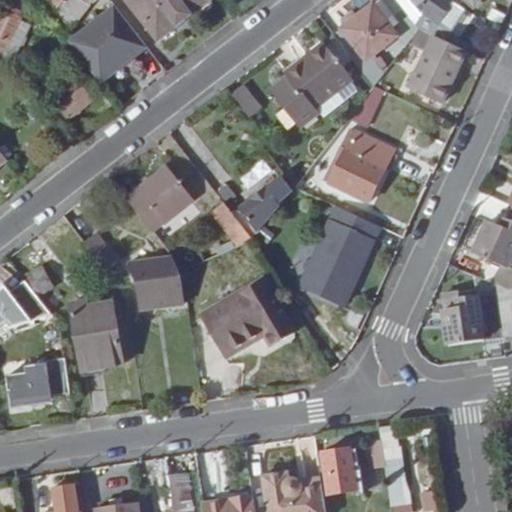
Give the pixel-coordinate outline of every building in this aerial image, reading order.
[(96,0),(39,0),(37,3),(44,9),(46,8),(57,14),(58,14),(73,27),(91,5),(96,0)] [(209,0),(128,0),(159,39),(209,0)] [(409,15),(397,0),(383,0),(383,1),(394,16),(387,22),(398,36),(407,47),(421,30),(409,15)] [(414,0),(397,0),(409,15),(420,6),(414,0)] [(454,4),(448,0),(434,0),(424,15),(439,25),(454,4)] [(383,1),(344,31),(360,52),(353,58),(359,67),(367,60),(398,36),(387,22),(394,16),(383,1)] [(101,86),(149,48),(115,6),(67,43),(101,86)] [(6,7),(0,19),(0,51),(17,59),(32,26),(20,22),(23,15),(6,7)] [(360,52),(344,31),(336,37),(353,58),(360,52)] [(469,52),(422,31),(417,44),(431,51),(414,89),(446,103),(469,52)] [(326,45),(286,76),(288,80),(275,91),(302,127),(320,112),(317,109),(353,80),(326,45)] [(82,91),(76,84),(55,101),(71,120),(93,102),(84,90),(82,91)] [(370,129),(384,92),(368,86),(354,122),(370,129)] [(263,109),(245,87),(233,97),(250,119),(263,109)] [(369,203),(395,150),(358,132),(333,186),(369,203)] [(193,200),(168,168),(128,200),(153,232),(193,200)] [(258,233),(293,189),(285,178),(242,212),(258,233)] [(238,248),(253,241),(253,240),(225,205),(213,215),(238,248)] [(380,227),(339,208),(304,287),(345,306),(380,227)] [(511,211),(504,229),(489,222),(475,256),(494,263),(511,269),(511,273),(505,292),(508,293),(511,292),(511,211)] [(170,220),(155,235),(166,245),(181,230),(170,220)] [(99,236),(85,246),(104,269),(117,259),(99,236)] [(177,273),(173,259),(129,265),(137,283),(141,310),(185,305),(177,273)] [(511,273),(511,269),(494,263),(486,283),(505,292),(511,273)] [(44,268),(30,274),(40,295),(53,288),(44,268)] [(267,280),(202,319),(226,358),(264,337),(269,345),(296,329),(267,280)] [(505,338),(511,336),(511,292),(508,293),(505,292),(505,293),(497,294),(505,338)] [(457,309),(443,311),(449,347),(485,341),(478,297),(456,301),(457,309)] [(88,303),(73,305),(84,371),(123,365),(114,305),(89,309),(88,303)] [(0,345),(13,376),(28,370),(26,363),(51,351),(38,320),(0,335),(0,345)] [(397,425),(381,428),(384,448),(399,446),(397,425)] [(387,468),(383,440),(368,444),(372,469),(387,468)] [(384,448),(387,468),(388,477),(403,474),(399,446),(384,448)] [(366,493),(363,466),(361,465),(359,449),(324,454),(331,495),(358,490),(358,494),(366,493)] [(187,471),(170,473),(175,508),(191,505),(187,471)] [(268,511),(327,511),(324,486),(304,489),(303,486),(302,483),(300,482),(299,481),(296,479),(293,479),(291,479),(290,480),(289,473),(263,477),(268,511)] [(56,490),(59,511),(79,511),(75,486),(56,490)] [(424,511),(437,510),(434,488),(420,491),(424,511)] [(206,511),(255,511),(253,497),(230,500),(231,508),(206,511)]
